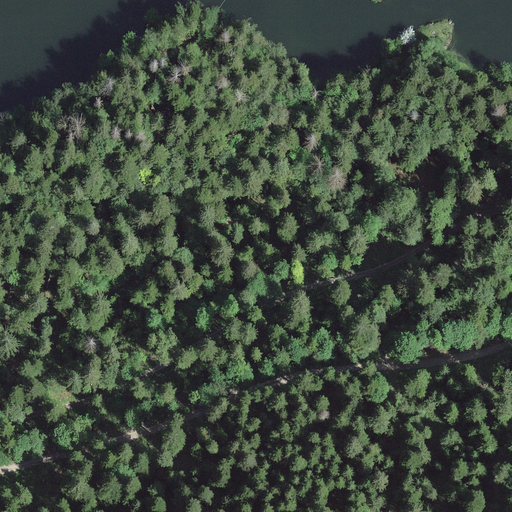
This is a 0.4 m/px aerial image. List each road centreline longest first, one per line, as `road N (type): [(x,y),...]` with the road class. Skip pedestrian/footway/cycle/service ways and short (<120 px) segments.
road 1 (track): [(0,426),(97,395),(286,297),(404,258),(472,218),(511,209)]
road 2 (track): [(511,343),(435,362),(307,373),(158,427),(0,470)]
road 3 (track): [(0,283),(19,297),(68,302),(182,254),(321,168),(403,82),(397,54)]
